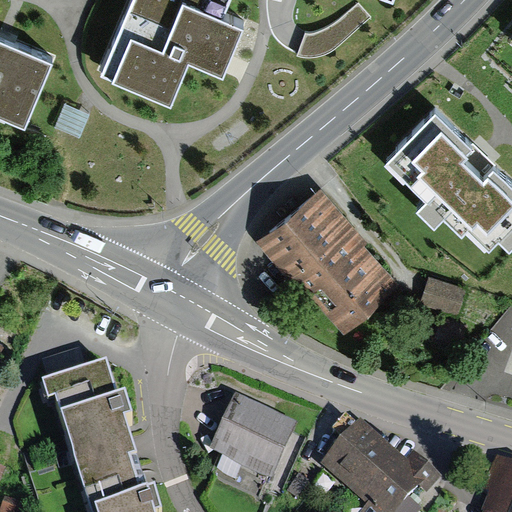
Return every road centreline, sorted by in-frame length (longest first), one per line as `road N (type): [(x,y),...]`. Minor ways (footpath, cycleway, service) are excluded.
road 1 (tertiary): [(166,292),(250,188),(464,0)]
road 2 (secondary): [(511,439),(388,402),(190,306)]
road 3 (residential): [(190,306),(163,369),(162,417),(189,511)]
road 4 (secondary): [(166,292),(0,220)]
